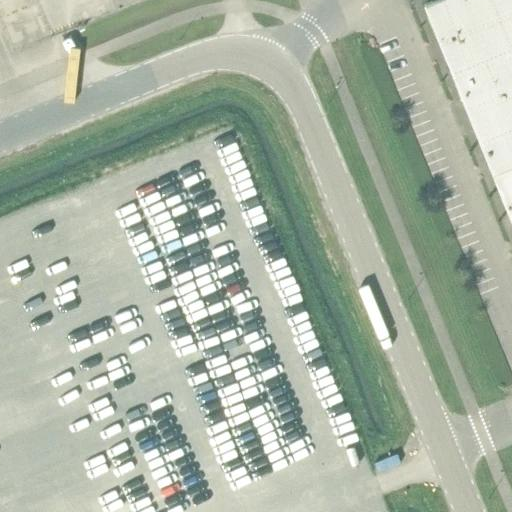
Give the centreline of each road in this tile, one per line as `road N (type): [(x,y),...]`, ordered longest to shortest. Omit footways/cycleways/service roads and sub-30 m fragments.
road 1 (unclassified): [(467,511),(296,87),(276,69),(253,55),(194,56),(0,136)]
road 2 (unknown): [(380,511),(242,183),(225,170),(167,173),(4,243)]
road 3 (unknown): [(413,0),(511,277)]
